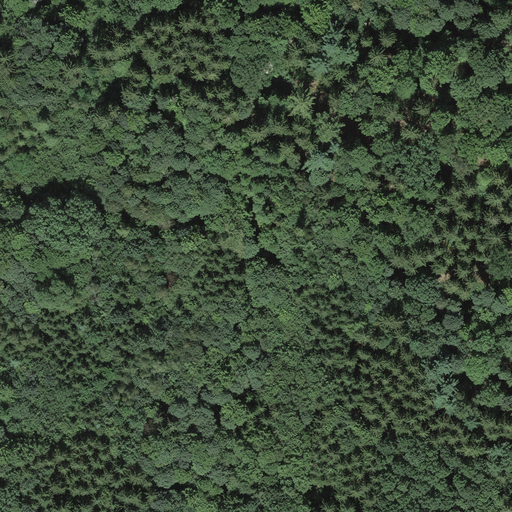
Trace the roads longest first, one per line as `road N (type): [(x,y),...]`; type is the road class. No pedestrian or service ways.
road 1 (track): [(0,212),(68,197),(197,226),(241,147),(267,68),(292,36),(310,25),(339,24),(498,39)]
road 2 (track): [(221,511),(245,388),(241,147)]
road 3 (track): [(511,282),(483,310),(470,363),(505,511)]
